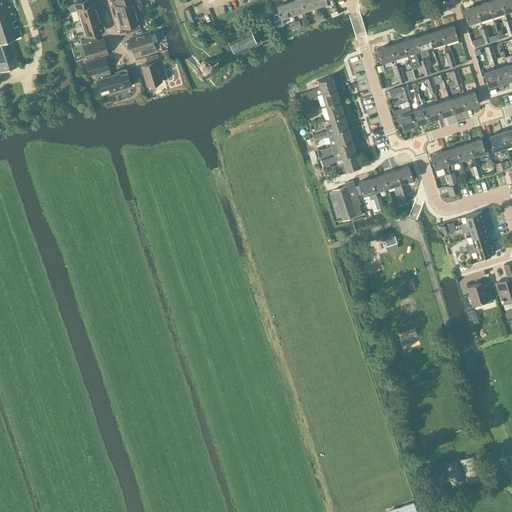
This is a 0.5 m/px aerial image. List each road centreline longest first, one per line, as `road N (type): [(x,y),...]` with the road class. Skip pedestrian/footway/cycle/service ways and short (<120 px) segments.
road 1 (residential): [(415,139),(393,143),(350,0)]
road 2 (residential): [(511,216),(503,193),(451,209),(438,205),(415,139)]
road 3 (residential): [(458,0),(489,116)]
